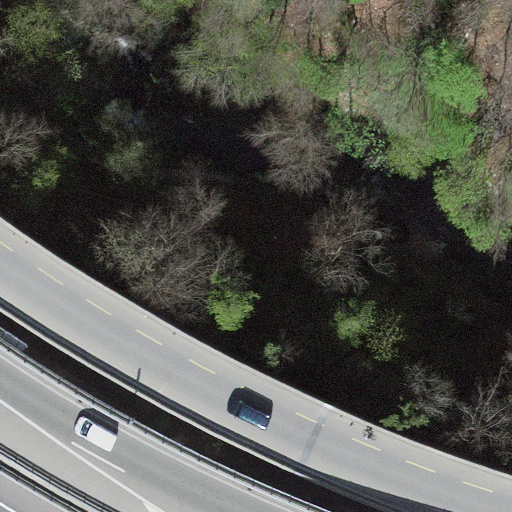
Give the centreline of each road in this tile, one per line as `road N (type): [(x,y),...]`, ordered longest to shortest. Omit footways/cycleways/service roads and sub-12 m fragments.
road 1 (primary): [(460,511),(232,416),(0,275)]
road 2 (motorway): [(204,511),(62,434),(0,389)]
